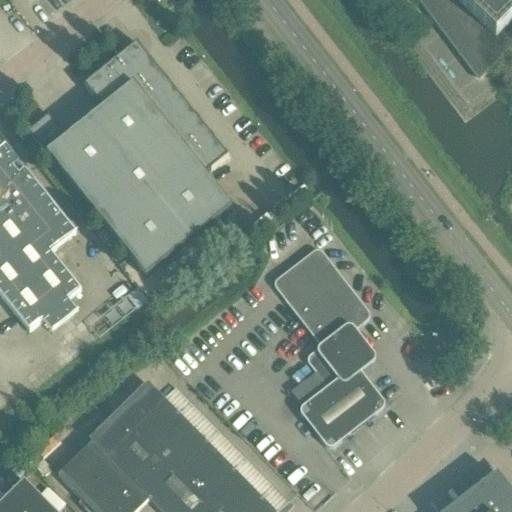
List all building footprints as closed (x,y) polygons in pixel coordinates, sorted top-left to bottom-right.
[(511,0),(417,0),(478,80),(511,45),(511,0)] [(136,46),(119,60),(83,88),(102,112),(66,140),(48,117),(27,133),(145,280),(231,211),(205,178),(228,159),(150,63),(136,46)] [(0,298),(29,335),(42,325),(52,337),(78,316),(68,304),(81,294),(51,256),(76,236),(25,172),(18,177),(12,169),(18,164),(5,147),(0,150),(0,298)] [(373,358),(355,334),(367,324),(368,323),(369,322),(369,320),(369,319),(369,317),(368,316),(322,256),(321,255),(320,254),(318,254),(317,254),(316,254),(314,254),(313,255),(276,284),(275,285),(275,286),(274,287),(274,289),(275,290),(275,292),(276,293),(320,351),(310,359),(309,360),(308,361),(307,362),(307,363),(307,365),(308,366),(308,368),(327,391),(302,410),(301,411),(301,412),(300,414),(300,415),(300,417),(301,418),(301,419),(325,449),(326,450),(327,451),(328,452),(330,452),(331,452),(332,451),(334,451),(381,414),(383,413),(383,411),(384,410),(384,409),(384,407),(383,406),(383,404),(361,376),(372,367),(373,366),(374,365),(375,363),(375,362),(375,360),(374,359),(373,358)] [(92,445),(58,479),(90,511),(139,511),(149,503),(157,511),(282,511),(288,507),(175,392),(164,403),(147,386),(90,442),(92,445)] [(511,511),(511,498),(496,478),(451,511),(511,511)] [(0,511),(51,511),(24,484),(0,506),(0,511)]
